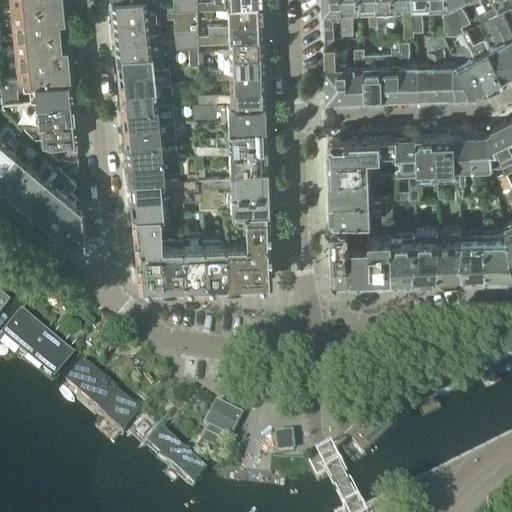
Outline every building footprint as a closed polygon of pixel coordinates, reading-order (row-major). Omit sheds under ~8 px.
[(8,0),(10,21),(62,15),(60,0),(8,0)] [(110,10),(111,14),(183,10),(182,0),(171,0),(172,6),(163,6),(157,1),(156,0),(108,0),(107,1),(108,9),(110,10)] [(182,0),(183,10),(196,9),(196,8),(196,0),(182,0)] [(226,17),(260,15),(259,0),(202,0),(196,0),(196,8),(207,8),(226,7),(226,17)] [(341,34),(342,34),(341,0),(323,0),(325,38),(333,38),(332,18),(341,18),(341,34)] [(352,10),(360,10),(359,0),(341,0),(342,34),(353,34),(352,10)] [(369,25),(377,25),(376,0),(359,0),(360,10),(369,9),(369,25)] [(395,19),(395,8),(394,0),(376,0),(377,25),(378,37),(386,37),(386,20),(395,19)] [(413,30),(411,0),(394,0),(395,8),(403,8),(404,36),(408,36),(413,36),(413,30)] [(428,0),(411,0),(413,30),(423,30),(423,21),(421,8),(429,7),(428,0)] [(428,0),(429,7),(444,7),(445,35),(455,34),(457,34),(461,32),(464,30),(462,25),(450,3),(449,0),(428,0)] [(449,0),(450,3),(462,25),(471,21),(466,11),(458,2),(462,0),(449,0)] [(491,0),(481,0),(486,9),(478,13),(483,21),(485,20),(494,16),(498,14),(491,0)] [(511,0),(491,0),(498,14),(502,12),(511,6),(511,0)] [(111,14),(112,31),(159,29),(158,22),(163,17),(172,17),(172,28),(197,27),(196,9),(183,10),(111,14)] [(494,16),(511,50),(511,32),(502,12),(498,14),(494,16)] [(16,78),(68,76),(64,32),(58,33),(57,18),(63,18),(62,15),(10,21),(16,78)] [(207,34),(260,32),(260,15),(226,17),(226,25),(208,26),(207,26),(207,34)] [(489,49),(503,77),(511,73),(511,50),(494,16),(485,20),(497,45),(489,49)] [(114,50),(172,47),(185,46),(188,46),(196,46),(198,46),(198,43),(197,35),(197,27),(172,28),(173,41),(164,41),(159,37),(159,29),(112,31),(114,50)] [(461,32),(488,85),(503,77),(489,49),(484,37),(473,42),(466,29),(464,30),(461,32)] [(227,42),(227,50),(261,49),(260,32),(207,34),(197,35),(198,43),(213,42),(227,42)] [(456,62),(471,93),(472,93),(488,85),(461,32),(457,34),(455,34),(462,48),(460,49),(461,50),(453,55),(456,62)] [(404,36),(399,36),(401,96),(437,94),(436,35),(427,35),(428,63),(409,63),(408,36),(404,36)] [(436,35),(437,94),(455,94),(453,62),(444,62),(444,45),(448,45),(443,35),(436,35)] [(391,53),(381,53),(383,96),(401,96),(399,36),(396,36),(391,36),(391,53)] [(347,97),(346,64),(336,65),(335,45),(325,45),(327,98),(347,97)] [(188,64),(197,64),(197,52),(196,46),(188,46),(188,64)] [(114,50),(116,67),(152,66),(166,65),(166,56),(167,56),(167,54),(172,54),(172,47),(114,50)] [(354,64),(346,64),(347,97),(365,97),(364,54),(364,47),(353,47),(354,64)] [(216,51),(217,68),(261,66),(261,49),(227,50),(216,51)] [(381,53),(364,54),(365,97),(383,96),(381,53)] [(453,62),(455,94),(471,93),(456,62),(453,62)] [(118,85),(170,82),(181,82),(191,82),(190,73),(169,74),(153,75),(152,66),(116,67),(118,85)] [(261,66),(217,68),(208,68),(208,76),(208,78),(215,78),(228,77),(229,84),(262,83),(261,66)] [(34,99),(71,97),(68,76),(16,78),(0,79),(0,92),(0,95),(5,102),(17,100),(16,89),(33,88),(34,99)] [(118,85),(119,103),(155,102),(171,100),(170,90),(170,82),(118,85)] [(263,100),(262,83),(229,84),(229,91),(197,92),(197,102),(203,102),(263,100)] [(17,100),(5,102),(9,107),(13,115),(17,119),(39,118),(72,116),(71,97),(34,99),(17,100)] [(193,116),(193,117),(216,116),(216,112),(219,112),(220,122),(227,122),(263,121),(263,109),(263,100),(203,102),(197,102),(192,102),(192,104),(193,116)] [(0,104),(0,114),(9,107),(5,102),(0,104)] [(119,103),(121,122),(173,119),(173,110),(156,111),(155,102),(119,103)] [(0,161),(12,147),(3,140),(14,128),(20,122),(17,119),(13,115),(6,123),(0,129),(0,161)] [(76,148),(72,116),(39,118),(40,135),(41,141),(51,149),(58,155),(76,157),(77,157),(76,148)] [(39,118),(17,119),(20,122),(27,128),(33,135),(34,135),(40,135),(39,118)] [(173,119),(121,122),(123,139),(159,137),(158,128),(174,127),(173,119)] [(263,121),(227,122),(227,134),(215,135),(215,144),(264,142),(264,134),(263,134),(263,121)] [(493,129),(488,131),(503,166),(506,173),(511,169),(511,155),(511,134),(505,121),(492,127),(493,129)] [(12,147),(0,161),(0,184),(4,187),(27,160),(31,156),(35,150),(26,143),(33,135),(27,128),(18,140),(12,147)] [(486,132),(472,133),(473,167),(503,166),(488,131),(486,132)] [(472,133),(453,134),(456,194),(460,194),(465,194),(464,167),(473,167),(472,133)] [(436,134),(416,135),(418,181),(437,180),(437,168),(436,134)] [(453,134),(436,134),(437,168),(446,168),(447,195),(456,194),(453,134)] [(416,135),(388,136),(389,160),(397,160),(397,170),(408,170),(409,190),(398,190),(398,197),(418,196),(418,181),(416,135)] [(328,138),(329,155),(381,153),(381,161),(389,160),(388,136),(328,138)] [(123,139),(125,157),(177,154),(177,146),(160,147),(159,137),(123,139)] [(228,153),(228,166),(265,164),(264,151),(264,142),(215,144),(194,145),(195,154),(201,154),(228,153)] [(19,200),(21,201),(52,162),(58,155),(51,149),(45,156),(36,167),(27,160),(4,187),(12,194),(11,197),(15,201),(19,200)] [(329,155),(329,176),(382,174),(379,174),(379,161),(381,161),(381,153),(329,155)] [(125,157),(126,175),(177,173),(176,162),(186,161),(186,154),(177,154),(125,157)] [(21,201),(26,206),(25,209),(32,215),(35,214),(36,214),(67,175),(52,162),(21,201)] [(196,178),(197,189),(266,185),(265,176),(265,164),(228,166),(228,177),(197,178),(196,178)] [(126,175),(128,193),(197,190),(197,189),(196,178),(197,178),(197,175),(197,172),(189,172),(189,179),(177,180),(177,173),(126,175)] [(499,176),(505,189),(511,185),(506,173),(499,176)] [(329,176),(330,197),(370,195),(370,182),(391,181),(394,174),(382,174),(329,176)] [(36,214),(50,226),(73,198),(75,193),(69,187),(75,180),(67,175),(36,214)] [(197,189),(197,190),(197,199),(198,207),(229,207),(244,206),(266,206),(266,185),(197,189)] [(197,199),(197,190),(128,193),(130,211),(158,210),(179,209),(179,208),(182,208),(181,199),(197,199)] [(73,198),(50,226),(74,246),(85,240),(80,197),(75,193),(73,198)] [(331,218),(339,218),(347,217),(351,217),(356,217),(358,217),(371,217),(371,205),(382,205),(382,216),(392,216),(391,194),(370,195),(330,197),(331,218)] [(244,206),(229,207),(229,208),(228,208),(223,211),(224,228),(226,282),(238,281),(246,280),(246,281),(247,281),(244,206)] [(266,206),(244,206),(247,281),(269,280),(266,206)] [(130,211),(133,243),(159,241),(159,226),(158,210),(130,211)] [(347,217),(339,218),(339,225),(331,225),(333,273),(331,275),(336,280),(338,277),(349,277),(347,217)] [(371,276),(370,235),(360,236),(359,220),(358,220),(358,217),(356,217),(351,217),(347,217),(349,277),(351,277),(371,276)] [(508,233),(507,233),(511,252),(511,222),(510,224),(508,220),(503,223),(508,233)] [(159,226),(159,241),(161,284),(174,284),(174,283),(181,283),(183,283),(181,241),(181,229),(172,230),(172,225),(159,226)] [(461,225),(437,226),(438,236),(440,274),(464,273),(462,235),(461,225)] [(415,227),(415,237),(417,275),(426,274),(427,274),(429,275),(436,275),(439,274),(440,274),(438,236),(437,226),(415,227)] [(216,240),(202,241),(204,282),(216,282),(224,281),(224,282),(226,282),(224,228),(216,228),(216,240)] [(370,234),(370,235),(371,276),(393,276),(394,275),(392,237),(392,233),(391,233),(391,228),(380,228),(380,234),(373,234),(370,234)] [(194,241),(181,241),(183,283),(195,283),(195,282),(203,282),(203,283),(204,282),(202,241),(202,229),(194,229),(194,241)] [(511,252),(507,233),(484,234),(487,272),(502,272),(511,272),(511,271),(511,252)] [(484,234),(462,235),(464,273),(479,272),(479,273),(487,272),(484,234)] [(415,237),(392,237),(394,275),(417,275),(415,237)] [(159,241),(133,243),(137,284),(160,284),(161,284),(159,241)] [(0,302),(0,319),(8,309),(0,302)] [(53,384),(72,360),(19,317),(2,338),(53,384)] [(462,345),(468,355),(475,351),(469,340),(462,345)] [(485,362),(488,367),(493,369),(511,358),(511,343),(487,356),(485,362)] [(82,365),(63,388),(123,437),(142,414),(82,365)] [(424,392),(427,397),(432,399),(469,380),(471,375),(469,369),(463,368),(426,387),(424,392)] [(368,421),(371,426),(376,428),(413,408),(415,403),(412,397),(407,396),(370,415),(368,421)] [(212,429),(226,436),(230,438),(239,419),(241,419),(241,418),(217,407),(207,427),(212,429)] [(220,450),(225,439),(226,436),(212,429),(205,442),(220,450)] [(163,430),(148,445),(194,488),(208,473),(163,430)] [(286,437),(282,438),(277,438),(279,454),(293,452),(292,446),(293,446),(293,443),(292,443),(291,437),(286,437)]
